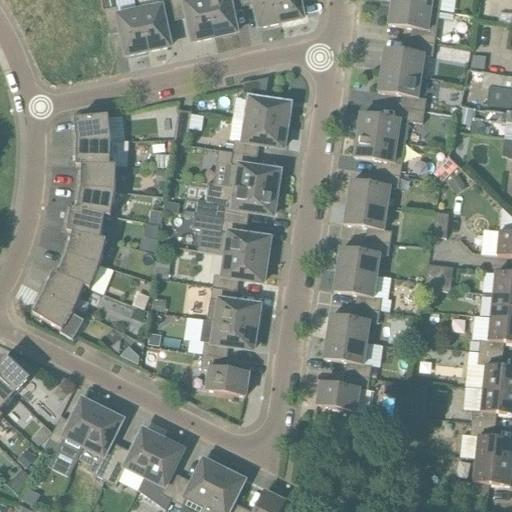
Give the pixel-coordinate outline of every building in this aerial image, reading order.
[(45,0),(24,10),(34,32),(48,25),(53,36),(76,26),(63,0),(45,0)] [(122,13),(155,5),(154,0),(130,0),(119,3),(122,13)] [(140,15),(148,54),(169,49),(164,26),(176,23),(171,0),(163,0),(159,1),(161,10),(140,15)] [(188,21),(193,44),(214,39),(206,0),(171,0),(176,23),(188,21)] [(206,0),(214,39),(236,35),(231,11),(243,9),(240,0),(206,0)] [(254,6),(259,30),(281,25),(275,0),(240,0),(243,9),(254,6)] [(275,0),(281,25),(302,21),(297,0),(275,0)] [(392,0),(392,6),(440,14),(441,0),(392,0)] [(114,10),(112,1),(106,2),(107,11),(114,10)] [(411,32),(409,44),(434,48),(440,14),(392,6),(388,28),(411,32)] [(126,58),(148,54),(140,15),(118,19),(117,10),(104,13),(109,37),(121,35),(126,58)] [(58,47),(44,54),(55,75),(91,58),(76,26),(53,36),(58,47)] [(385,52),(381,74),(421,80),(424,58),(433,60),(434,48),(409,44),(408,55),(385,52)] [(482,72),(484,60),(472,58),(470,70),(482,72)] [(378,96),(401,99),(399,110),(424,115),(426,103),(418,101),(421,80),(381,74),(378,96)] [(511,79),(501,78),(484,75),(482,91),(489,93),(487,113),(476,112),(461,109),(460,110),(474,113),(480,113),(492,115),(511,117),(511,79)] [(250,103),(246,123),(286,129),(289,107),(264,104),(267,82),(246,87),(243,102),(250,103)] [(361,117),(357,139),(397,145),(405,146),(408,125),(422,127),(424,115),(399,111),(397,123),(361,117)] [(469,127),(472,113),(460,111),(457,125),(469,127)] [(173,147),(186,149),(191,115),(178,113),(173,147)] [(511,117),(492,115),(480,113),(474,113),(475,122),(511,127),(511,117)] [(70,135),(71,146),(111,145),(108,119),(75,123),(76,134),(70,135)] [(232,156),(257,159),(259,148),(283,151),(286,129),(246,123),(243,144),(234,143),(232,156)] [(377,164),(375,176),(400,180),(402,167),(394,166),(397,145),(357,139),(354,161),(377,164)] [(77,159),(76,168),(110,169),(111,145),(71,146),(71,158),(77,159)] [(232,146),(223,145),(221,154),(231,155),(232,146)] [(230,168),(227,189),(276,197),(279,175),(255,171),(257,159),(232,156),(231,155),(221,154),(217,153),(216,165),(230,168)] [(168,158),(155,157),(155,170),(168,170),(168,158)] [(76,179),(75,191),(115,195),(116,169),(110,169),(76,168),(76,170),(82,170),(82,179),(76,179)] [(167,175),(156,173),(154,183),(166,184),(167,175)] [(351,184),(347,206),(387,212),(390,191),(398,192),(400,180),(375,176),(374,188),(351,184)] [(466,191),(458,178),(447,185),(455,198),(466,191)] [(194,218),(247,226),(249,215),(272,218),(276,197),(227,189),(208,186),(205,205),(196,204),(194,218)] [(79,204),(78,213),(77,214),(105,219),(110,220),(115,195),(75,191),(73,203),(79,204)] [(178,216),(179,206),(165,204),(163,214),(178,216)] [(344,228),(367,231),(365,243),(390,247),(392,235),(384,233),(387,212),(347,206),(344,228)] [(61,234),(73,237),(100,243),(105,219),(77,214),(78,213),(66,211),(65,212),(61,234)] [(161,215),(149,213),(148,226),(160,228),(161,215)] [(449,217),(436,216),(433,239),(446,241),(449,217)] [(226,258),(266,264),(269,242),(245,238),(247,226),(194,218),(192,232),(201,233),(198,255),(226,259),(226,258)] [(481,257),(511,260),(511,235),(484,233),(481,257)] [(65,244),(62,256),(99,269),(106,244),(100,243),(73,237),(71,246),(65,244)] [(139,252),(155,255),(157,242),(141,240),(139,252)] [(340,251),(337,273),(377,279),(380,258),(388,259),(390,247),(365,243),(363,255),(340,251)] [(63,269),(59,278),(59,279),(85,290),(84,291),(90,293),(99,269),(62,256),(57,267),(63,269)] [(212,290),(237,294),(239,282),(262,286),(266,264),(226,258),(226,259),(223,279),(214,278),(212,290)] [(425,292),(438,293),(441,269),(429,268),(425,292)] [(441,269),(438,293),(450,295),(453,270),(441,269)] [(334,295),(357,299),(355,310),(380,314),(382,302),(373,301),(377,279),(337,273),(334,295)] [(492,298),(511,300),(511,276),(511,277),(495,274),(492,298)] [(44,284),(40,295),(75,313),(84,291),(85,290),(59,279),(59,278),(54,276),(50,286),(44,284)] [(207,324),(216,325),(256,331),(259,309),(235,306),(237,294),(212,290),(207,324)] [(75,313),(40,295),(33,305),(39,308),(33,317),(61,334),(60,336),(73,344),(84,325),(72,318),(75,313)] [(148,299),(137,295),(132,308),(143,312),(148,299)] [(490,321),(511,323),(511,300),(492,298),(490,321)] [(163,315),(165,302),(153,300),(151,313),(163,315)] [(330,319),(327,341),(367,347),(370,325),(378,326),(380,314),(355,310),(353,322),(330,319)] [(185,319),(183,346),(198,347),(200,320),(185,319)] [(479,356),(503,358),(504,346),(511,346),(511,323),(490,321),(488,344),(480,343),(480,346),(479,356)] [(252,353),(256,331),(216,325),(207,324),(203,323),(200,344),(204,345),(202,357),(227,361),(229,349),(252,353)] [(148,347),(158,349),(160,338),(150,336),(148,347)] [(347,366),(345,378),(370,381),(372,369),(363,368),(367,347),(327,341),(324,362),(347,366)] [(479,356),(480,346),(471,345),(470,355),(479,356)] [(139,360),(129,350),(120,359),(138,368),(139,360)] [(483,392),(511,394),(511,371),(502,370),(503,358),(479,356),(478,368),(485,369),(483,392)] [(195,369),(192,391),(245,399),(249,377),(225,373),(227,361),(202,357),(200,370),(195,369)] [(0,386),(14,400),(30,382),(6,359),(0,364),(0,386)] [(368,394),(370,381),(345,378),(343,389),(320,386),(317,409),(356,415),(360,392),(368,394)] [(0,414),(14,400),(0,386),(0,414)] [(406,398),(408,388),(397,386),(396,397),(406,398)] [(471,426),(496,429),(497,417),(511,418),(511,394),(483,392),(481,415),(473,414),(471,426)] [(65,440),(84,449),(102,414),(82,404),(71,425),(60,420),(49,442),(61,448),(65,440)] [(422,419),(423,408),(411,406),(410,417),(422,419)] [(105,483),(122,450),(111,445),(121,423),(102,414),(84,449),(103,459),(94,478),(105,483)] [(417,429),(418,422),(407,420),(405,432),(411,433),(417,429)] [(475,462),(511,466),(511,465),(511,442),(494,441),(496,429),(471,426),(470,439),(478,440),(475,462)] [(39,433),(46,440),(51,435),(43,428),(39,433)] [(126,470),(145,479),(163,444),(143,434),(132,456),(122,450),(105,483),(116,489),(126,470)] [(167,511),(172,503),(171,503),(182,481),(172,475),(182,454),(163,444),(145,479),(138,494),(163,511),(167,511)] [(36,459),(27,451),(16,463),(25,471),(36,459)] [(483,501),(488,502),(490,488),(510,490),(511,466),(475,462),(473,485),(465,485),(464,497),(483,501)] [(187,500),(206,510),(223,474),(204,464),(193,486),(182,481),(171,503),(172,503),(183,508),(187,500)] [(242,511),(243,511),(232,506),(243,484),(223,474),(206,510),(204,511),(242,511)] [(21,488),(12,480),(6,487),(15,495),(21,488)] [(21,502),(33,508),(39,497),(27,491),(21,502)] [(245,511),(243,511),(242,511),(281,511),(285,505),(265,495),(256,511),(245,511)]
